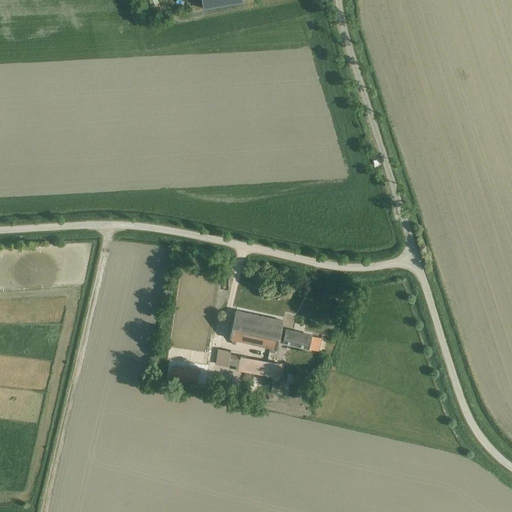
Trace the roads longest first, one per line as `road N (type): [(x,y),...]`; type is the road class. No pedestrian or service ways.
road 1 (unclassified): [(414,258),(359,268),(111,221),(0,226)]
road 2 (track): [(111,221),(44,511)]
road 3 (unclassified): [(414,258),(338,0)]
road 4 (unclassified): [(511,470),(462,399),(414,258)]
